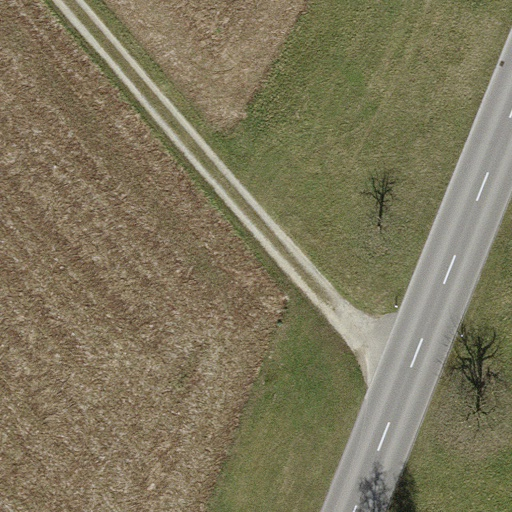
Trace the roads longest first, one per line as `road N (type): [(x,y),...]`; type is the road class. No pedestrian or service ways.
road 1 (track): [(68,0),(218,177),(412,373)]
road 2 (tertiary): [(511,121),(357,511)]
